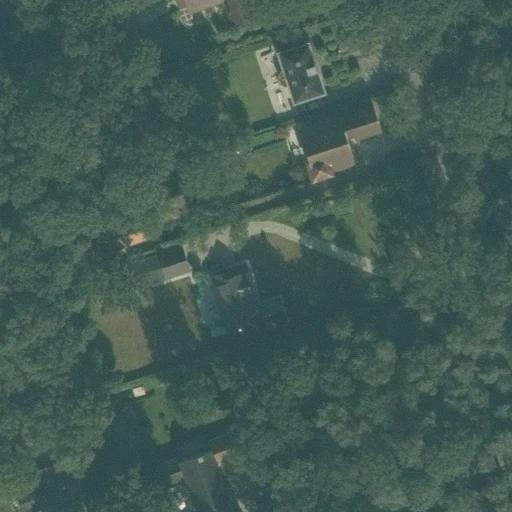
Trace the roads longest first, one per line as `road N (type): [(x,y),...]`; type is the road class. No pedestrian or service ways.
road 1 (residential): [(390,0),(483,271),(511,306)]
road 2 (residential): [(373,511),(511,452)]
